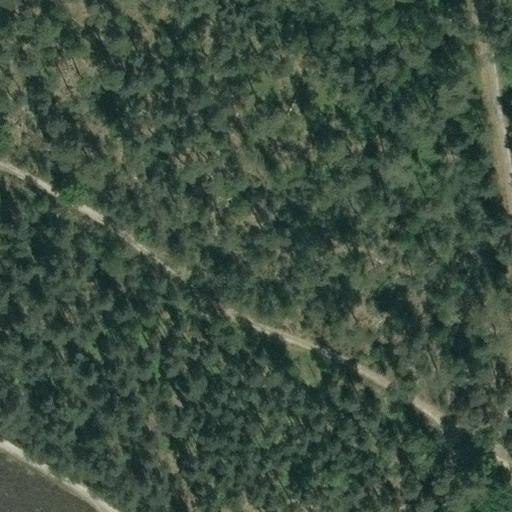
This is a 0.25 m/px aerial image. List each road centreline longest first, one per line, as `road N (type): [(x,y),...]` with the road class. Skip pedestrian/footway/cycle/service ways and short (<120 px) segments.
road 1 (track): [(505,465),(335,357),(209,299),(0,169)]
road 2 (track): [(481,0),(511,189)]
road 3 (track): [(0,445),(109,511)]
